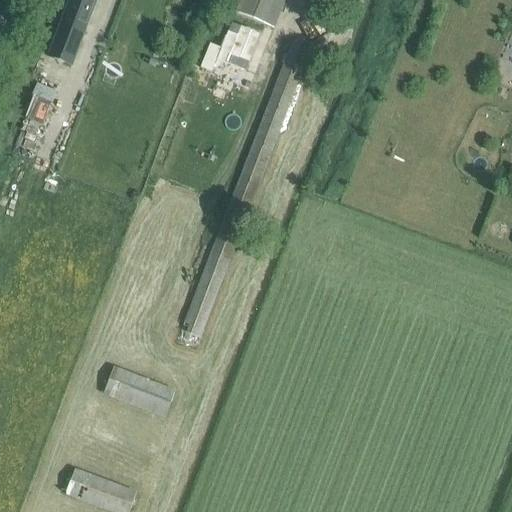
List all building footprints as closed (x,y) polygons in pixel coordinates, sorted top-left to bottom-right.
[(0,0),(0,63),(1,64),(24,5),(10,0),(0,0)] [(72,0),(50,59),(73,68),(98,0),(72,0)] [(273,29),(284,0),(237,0),(232,13),(273,29)] [(210,46),(200,68),(212,73),(217,61),(246,72),(261,36),(232,24),(229,34),(228,33),(221,50),(210,46)] [(323,54),(292,42),(177,339),(197,347),(302,77),(313,81),(323,54)] [(113,369),(103,396),(165,420),(175,392),(113,369)] [(75,470),(65,496),(107,511),(130,511),(137,495),(75,470)]
